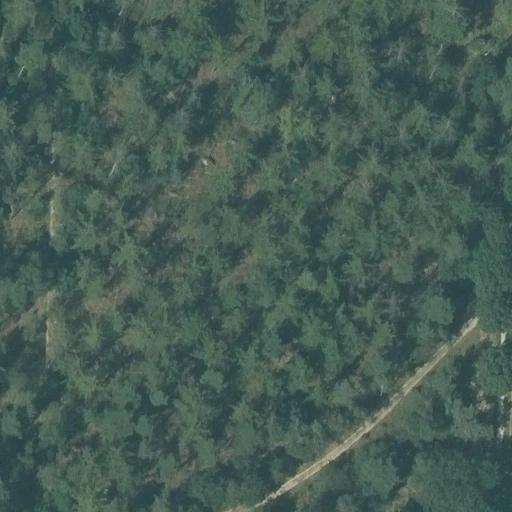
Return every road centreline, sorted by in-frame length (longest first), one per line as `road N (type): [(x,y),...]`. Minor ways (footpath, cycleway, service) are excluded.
road 1 (track): [(41,0),(29,511)]
road 2 (track): [(511,293),(475,297),(297,478),(205,511)]
road 3 (track): [(511,361),(505,511)]
